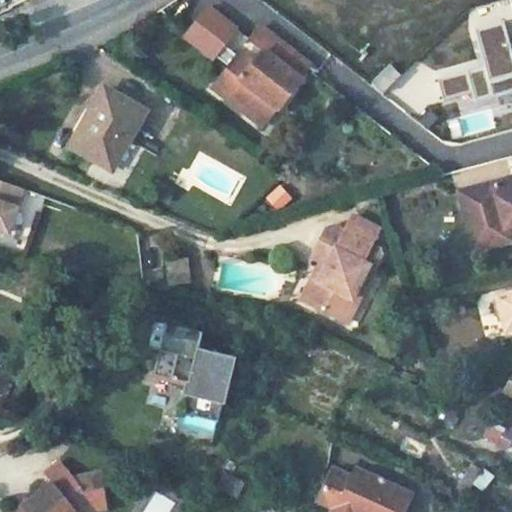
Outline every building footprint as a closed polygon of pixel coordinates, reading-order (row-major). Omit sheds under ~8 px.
[(218,43),(231,28),(205,5),(180,33),(207,56),(209,53),(224,66),(227,62),(232,56),(218,43)] [(445,95),(511,82),(511,37),(509,20),(471,28),(479,68),(441,75),(445,95)] [(256,50),(238,71),(227,62),(224,66),(211,81),(247,111),(258,98),(271,108),(294,81),(288,76),(299,61),(256,26),(244,40),(256,50)] [(232,56),(227,62),(238,71),(256,50),(244,40),(232,56)] [(299,61),(288,76),(294,81),(306,66),(299,61)] [(247,111),(211,81),(205,88),(242,117),(247,111)] [(104,85),(69,141),(110,165),(143,110),(104,85)] [(258,98),(247,111),(242,117),(255,128),(271,108),(258,98)] [(507,226),(511,224),(511,179),(460,194),(466,215),(478,212),(487,248),(511,241),(507,226)] [(22,188),(0,180),(0,229),(8,232),(22,188)] [(276,210),(292,198),(283,186),(267,198),(276,210)] [(466,215),(476,251),(487,248),(478,212),(466,215)] [(327,266),(307,304),(347,324),(358,302),(352,300),(368,267),(375,270),(380,260),(377,251),(330,228),(324,230),(310,257),(319,262),(327,266)] [(319,262),(300,301),(307,304),(327,266),(319,262)] [(368,267),(352,300),(358,302),(375,270),(368,267)] [(189,280),(169,275),(172,291),(191,296),(189,280)] [(511,299),(500,302),(508,329),(511,327),(511,299)] [(155,320),(148,349),(161,353),(154,376),(189,385),(181,413),(217,422),(224,393),(228,394),(231,380),(228,379),(233,357),(198,348),(202,332),(155,320)] [(511,373),(503,391),(511,395),(511,373)] [(181,413),(176,435),(212,444),(217,422),(181,413)] [(509,452),(511,442),(511,428),(492,422),(484,443),(509,452)] [(59,485),(22,511),(91,511),(95,509),(106,507),(100,476),(81,480),(68,463),(52,476),(59,485)] [(331,468),(317,499),(334,507),(331,511),(400,511),(409,493),(355,468),(351,477),(331,468)] [(227,472),(218,486),(232,496),(242,482),(227,472)] [(242,482),(232,496),(238,501),(248,485),(242,482)]
